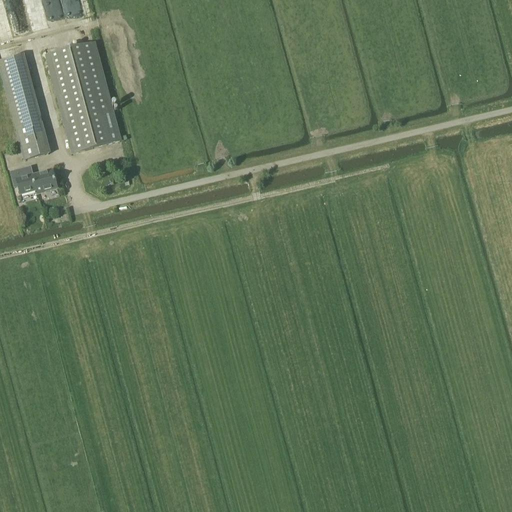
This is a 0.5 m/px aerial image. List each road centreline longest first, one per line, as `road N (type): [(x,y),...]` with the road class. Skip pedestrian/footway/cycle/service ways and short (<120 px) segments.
road 1 (unclassified): [(76,211),(511,107)]
road 2 (track): [(0,258),(393,164)]
